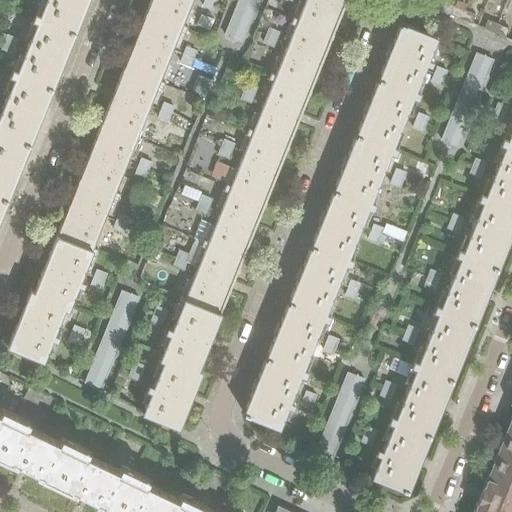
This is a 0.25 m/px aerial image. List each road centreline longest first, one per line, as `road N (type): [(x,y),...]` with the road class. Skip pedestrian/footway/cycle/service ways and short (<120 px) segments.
road 1 (residential): [(382,0),(220,422),(228,442),(366,511)]
road 2 (residential): [(0,268),(107,0)]
road 3 (residential): [(428,511),(511,315)]
